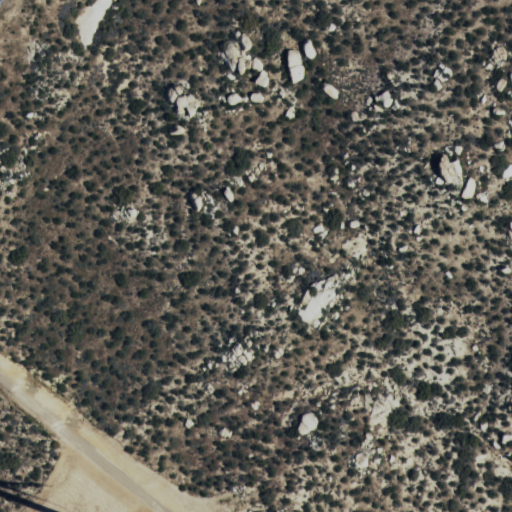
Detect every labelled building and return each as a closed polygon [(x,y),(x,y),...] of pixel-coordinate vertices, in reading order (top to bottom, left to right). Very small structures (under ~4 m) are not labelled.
[(238,40),(248,51),(256,45),(246,33),(238,40)] [(307,80),(301,49),(289,51),(295,82),(307,80)] [(268,87),(272,73),(262,70),(258,84),(268,87)] [(179,111),(193,106),(184,84),(171,89),(179,111)] [(229,98),(233,106),(243,100),(239,93),(229,98)] [(461,158),(444,160),(446,181),(464,178),(461,158)] [(472,200),(478,180),(470,177),(464,197),(472,200)] [(307,437),(322,421),(312,412),(297,427),(307,437)]
